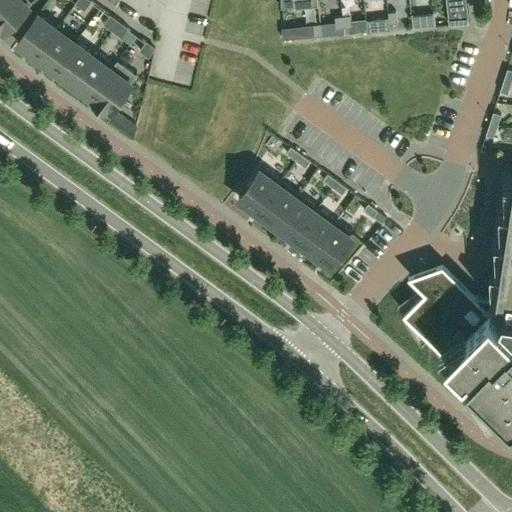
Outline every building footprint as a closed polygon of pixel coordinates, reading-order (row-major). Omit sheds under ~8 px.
[(32,2),(30,0),(0,0),(0,26),(4,30),(29,5),(32,2)] [(77,0),(76,3),(84,8),(89,0),(77,0)] [(469,23),(465,0),(452,0),(454,10),(448,10),(449,24),(469,23)] [(389,23),(397,23),(396,11),(388,12),(389,23)] [(36,56),(60,24),(59,23),(57,27),(38,13),(17,42),(36,56)] [(412,15),(413,27),(436,25),(434,13),(412,15)] [(112,29),(119,21),(110,15),(104,23),(112,29)] [(352,27),(351,15),(343,16),(344,27),(352,27)] [(344,27),(343,16),(335,17),(336,28),(344,27)] [(366,20),(367,31),(389,29),(388,18),(366,20)] [(127,27),(119,21),(112,29),(121,36),(127,27)] [(55,70),(79,37),(60,24),(36,56),(55,70)] [(313,24),(314,36),(322,35),(321,24),(313,24)] [(73,83),(97,51),(96,50),(93,54),(76,41),(79,37),(55,70),(73,83)] [(146,41),(140,50),(148,56),(154,47),(146,41)] [(91,97),(118,60),(117,60),(115,64),(97,51),(73,83),(91,97)] [(137,74),(118,60),(91,97),(110,111),(137,74)] [(508,92),(511,81),(504,78),(501,90),(508,92)] [(498,125),(501,113),(494,111),(490,122),(498,125)] [(494,136),(498,125),(490,122),(486,133),(494,136)] [(301,153),(291,146),(286,152),(296,159),(301,153)] [(310,160),(301,153),(296,159),(306,166),(310,160)] [(258,211),(282,179),(263,164),(239,197),(258,211)] [(460,198),(476,203),(485,177),(469,171),(460,198)] [(333,186),(337,180),(328,173),(323,179),(333,186)] [(276,225),(300,192),(282,179),(258,211),(276,225)] [(347,187),(337,180),(333,186),(342,193),(347,187)] [(294,238),(318,206),(300,192),(276,225),(294,238)] [(511,195),(501,269),(496,301),(506,303),(501,313),(511,324),(509,328),(490,309),(492,298),(477,296),(443,262),(408,274),(425,290),(404,312),(432,340),(464,372),(468,368),(472,371),(468,375),(487,394),(493,400),(499,406),(511,418),(511,417),(511,195)] [(378,210),(368,203),(364,209),(373,216),(378,210)] [(313,252),(337,219),(318,206),(294,238),(313,252)] [(332,266),(356,233),(337,219),(313,252),(332,266)]
